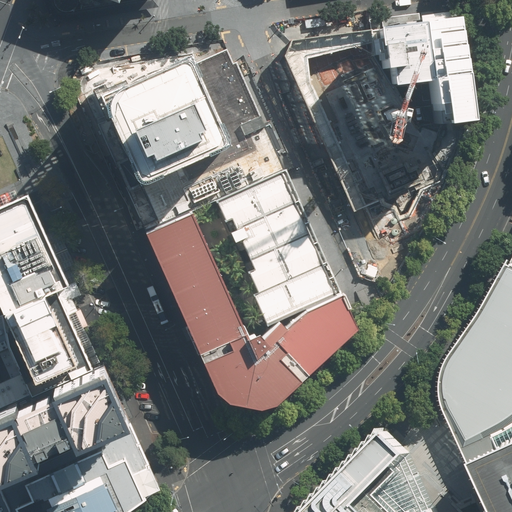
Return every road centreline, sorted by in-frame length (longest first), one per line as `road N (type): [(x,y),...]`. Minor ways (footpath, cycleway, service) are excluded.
road 1 (residential): [(62,141),(224,500)]
road 2 (residential): [(350,262),(242,16)]
road 3 (secondary): [(448,278),(415,353),(377,391),(324,423)]
road 4 (secondary): [(324,423),(414,301),(448,278)]
road 5 (residential): [(242,16),(79,42)]
road 6 (secondary): [(448,278),(511,130)]
road 7 (residential): [(511,130),(473,0)]
road 8 (secondary): [(224,500),(324,423)]
